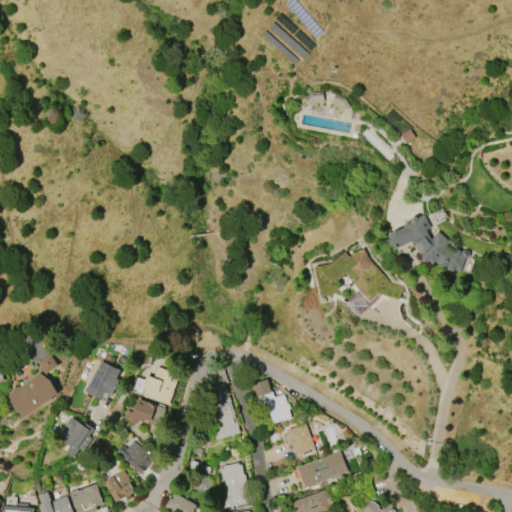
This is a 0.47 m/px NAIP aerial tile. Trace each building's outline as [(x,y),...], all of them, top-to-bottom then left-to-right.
[(323,93),(306,94),(306,103),(323,102),(323,93)] [(388,235),(404,227),(403,225),(411,221),(410,219),(417,216),(418,217),(424,214),(434,232),(437,231),(451,242),(450,247),(462,251),(463,250),(467,249),(470,252),(470,256),(468,258),(465,259),(461,272),(438,265),(436,262),(433,265),(430,261),(428,263),(422,257),(423,256),(412,242),(396,250),(394,246),(393,247),(389,239),(390,239),(388,235)] [(403,287),(399,299),(378,293),(371,300),(344,274),(338,280),(340,286),(338,288),(339,293),(321,298),(314,267),(333,262),(345,252),(349,257),(353,253),(364,248),(370,260),(389,282),(403,287)] [(101,361),(120,370),(115,379),(119,381),(111,397),(108,395),(106,399),(103,398),(102,400),(84,391),(95,368),(97,369),(101,361)] [(169,405),(142,396),(142,394),(132,391),(137,377),(145,380),(147,376),(154,378),(157,366),(179,374),(169,405)] [(240,433),(216,440),(213,429),(220,427),(213,405),(216,404),(210,386),(213,385),(208,371),(223,367),(228,382),(225,383),(240,433)] [(58,393),(25,418),(9,396),(40,373),(58,393)] [(273,423),(268,405),(261,408),(253,384),(266,380),(269,390),(271,389),(274,398),(283,394),(286,404),(289,403),(291,408),(288,409),(291,418),(273,423)] [(138,399),(166,409),(159,427),(149,423),(148,425),(141,423),(142,421),(131,417),(138,399)] [(94,429),(90,436),(93,439),(84,451),(80,449),(74,458),(66,452),(70,446),(60,439),(69,427),(66,425),(71,417),(80,422),(81,420),(94,429)] [(305,423),(315,448),(297,454),(294,447),(293,448),(289,438),(290,438),(287,430),(305,423)] [(154,458),(141,474),(123,459),(135,443),(154,458)] [(297,468),(340,452),(347,472),(340,474),(340,476),(332,479),(331,477),(318,483),(318,484),(308,488),(308,487),(304,488),(297,468)] [(223,466),(238,463),(239,465),(241,464),(243,475),(245,474),(251,503),(248,503),(249,508),(236,511),(236,506),(224,508),(222,498),(227,497),(224,478),(222,479),(221,469),(223,468),(223,466)] [(135,490),(116,502),(103,482),(122,470),(135,490)] [(76,511),(68,492),(95,482),(103,503),(95,507),(96,510),(91,511),(76,511)] [(295,511),(292,503),(327,490),(332,505),(329,506),(331,511),(295,511)] [(41,511),(39,504),(41,504),(38,495),(48,492),(51,501),(67,496),(72,511),(41,511)] [(175,493),(196,505),(192,511),(171,511),(164,508),(169,498),(172,499),(175,493)] [(22,507),(36,509),(35,511),(3,511),(5,496),(18,497),(18,503),(23,504),(22,507)] [(364,511),(363,510),(373,501),(374,502),(375,502),(382,509),(388,504),(388,505),(389,504),(391,504),(393,506),(393,508),(392,509),(395,511),(364,511)]
